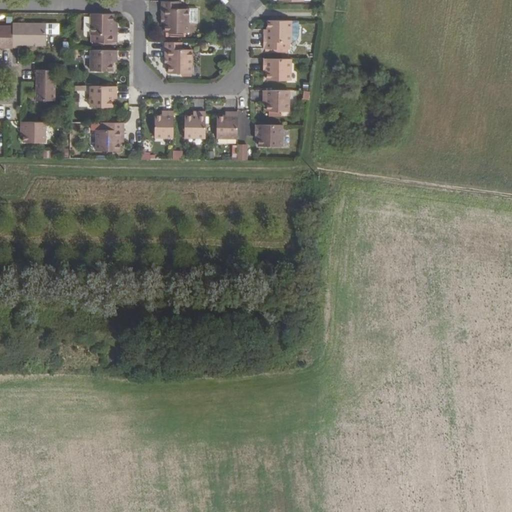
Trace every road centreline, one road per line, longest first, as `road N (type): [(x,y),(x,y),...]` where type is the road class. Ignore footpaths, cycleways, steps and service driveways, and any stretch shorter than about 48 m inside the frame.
road 1 (track): [(0,166),(304,168),(511,194)]
road 2 (residential): [(0,3),(135,7),(145,83),(217,90),(240,72),(246,0)]
road 3 (track): [(331,0),(304,168)]
